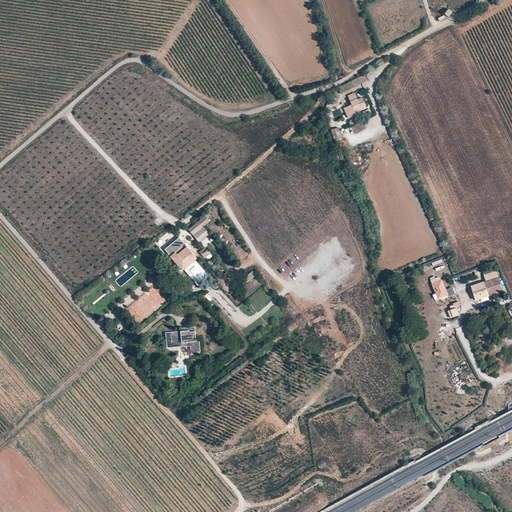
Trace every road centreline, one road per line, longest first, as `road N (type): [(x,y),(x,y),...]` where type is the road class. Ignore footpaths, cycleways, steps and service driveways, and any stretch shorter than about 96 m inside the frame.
road 1 (unclassified): [(483,0),(345,79),(245,113),(218,111),(129,60),(0,166)]
road 2 (unclassified): [(239,511),(240,497),(0,216)]
